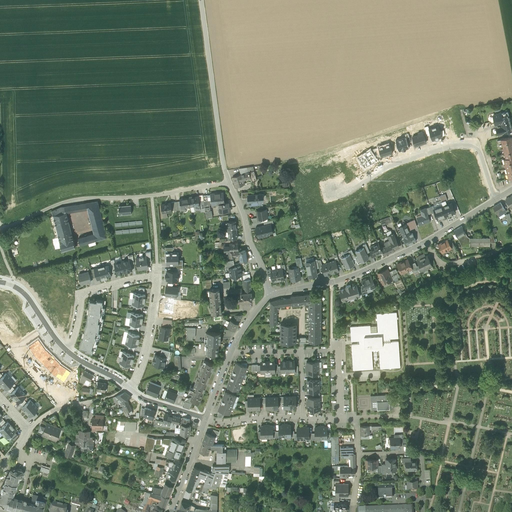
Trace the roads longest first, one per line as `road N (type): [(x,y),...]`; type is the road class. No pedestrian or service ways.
road 1 (residential): [(498,200),(365,271),(270,294)]
road 2 (unclassified): [(0,231),(60,203),(228,183)]
road 3 (unclassified): [(330,189),(348,189),(423,151),(470,143),(479,147),(498,200)]
road 4 (unclassified): [(228,183),(201,0)]
road 5 (residential): [(156,277),(82,293),(67,353)]
